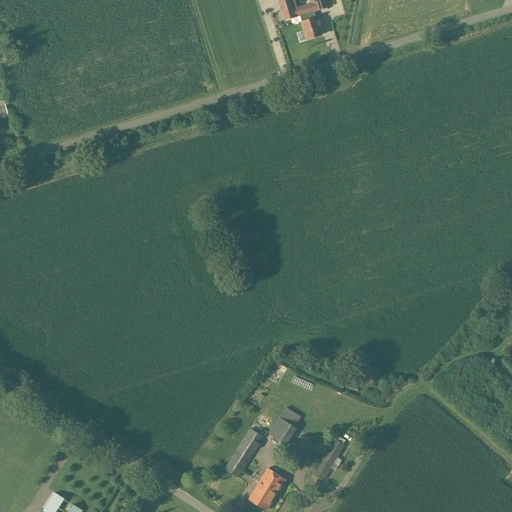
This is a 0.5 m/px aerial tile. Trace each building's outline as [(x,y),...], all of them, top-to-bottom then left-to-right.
[(307,15),(330,7),(328,0),(310,0),(312,4),(294,10),(290,0),(279,0),(286,21),(301,16),(303,22),(302,23),(306,33),(307,33),(309,39),(307,40),(308,40),(321,36),(319,30),(322,29),(318,18),(309,21),(307,15)] [(0,119),(8,118),(3,101),(0,101),(0,119)] [(284,445),(295,427),(280,418),(268,435),(284,445)] [(239,479),(264,438),(250,429),(225,470),(239,479)] [(335,463),(345,446),(334,439),(324,457),(335,463)] [(335,463),(324,457),(313,474),(324,481),(335,463)] [(267,511),(286,480),(268,469),(249,500),(267,511)] [(54,492),(42,510),(45,511),(54,511),(63,498),(54,492)]
